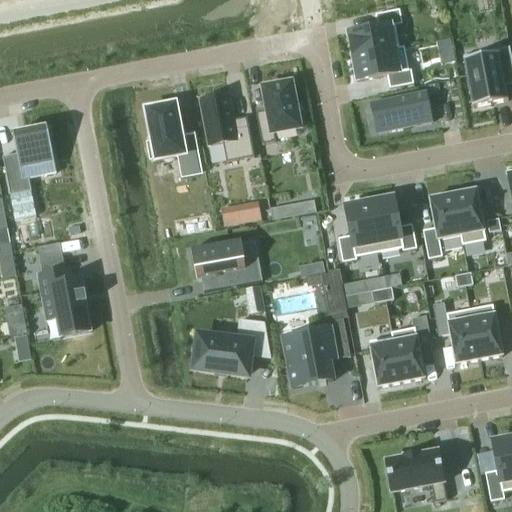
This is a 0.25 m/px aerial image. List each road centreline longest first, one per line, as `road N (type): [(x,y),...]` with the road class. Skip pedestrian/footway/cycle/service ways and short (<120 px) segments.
road 1 (residential): [(138,406),(76,80)]
road 2 (residential): [(511,144),(350,174),(341,167),(314,31)]
road 3 (residential): [(314,31),(76,80)]
road 4 (residential): [(325,442),(374,422),(511,396)]
road 5 (residential): [(325,442),(292,426),(138,406)]
road 6 (residential): [(138,406),(42,399),(0,421)]
